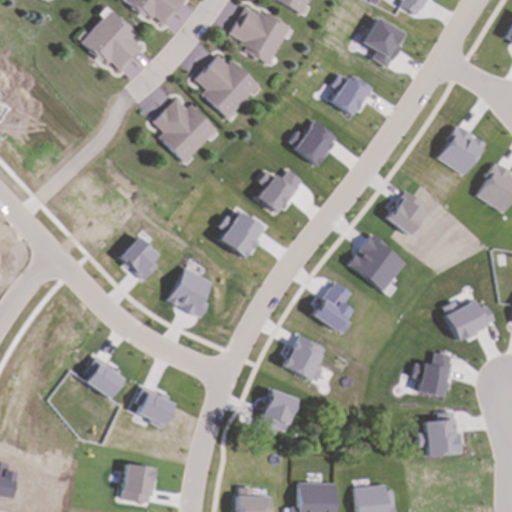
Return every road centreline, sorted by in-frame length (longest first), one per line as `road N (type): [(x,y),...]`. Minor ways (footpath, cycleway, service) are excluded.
road 1 (residential): [(187,511),(187,491),(234,356),(279,277),(476,0)]
road 2 (residential): [(224,374),(133,327),(0,186)]
road 3 (residential): [(129,96),(164,70),(215,0)]
